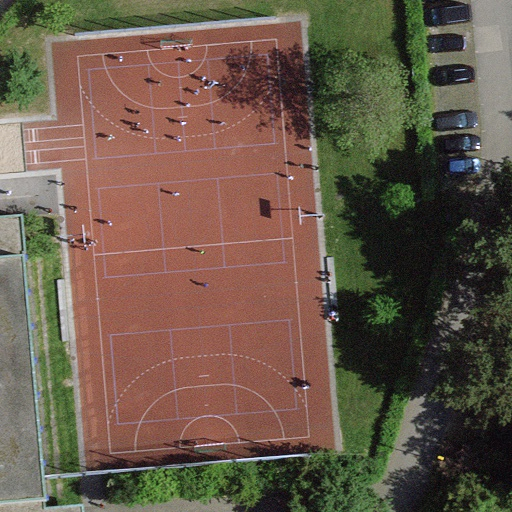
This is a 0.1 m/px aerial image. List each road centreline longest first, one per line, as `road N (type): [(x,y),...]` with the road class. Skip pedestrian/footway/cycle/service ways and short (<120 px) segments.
road 1 (residential): [(511,153),(398,511)]
road 2 (residential): [(500,0),(511,151)]
